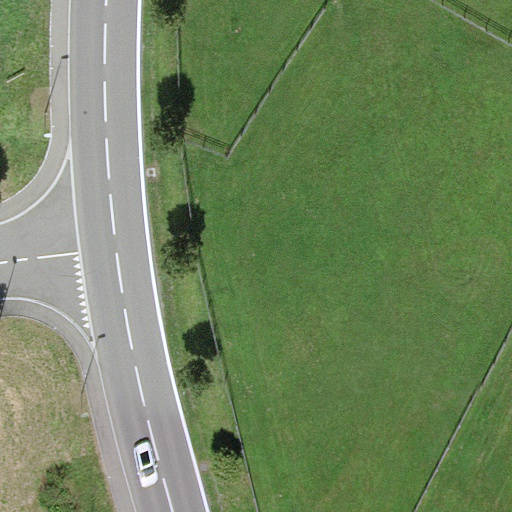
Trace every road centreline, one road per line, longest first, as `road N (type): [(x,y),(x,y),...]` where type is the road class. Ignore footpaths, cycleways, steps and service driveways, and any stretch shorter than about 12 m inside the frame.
road 1 (secondary): [(170,511),(111,251)]
road 2 (secondary): [(111,251),(101,0)]
